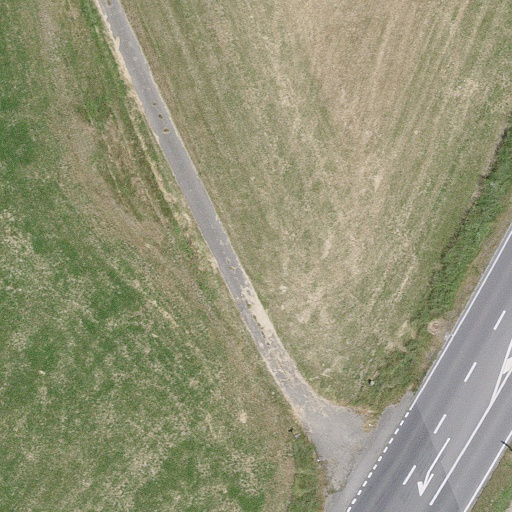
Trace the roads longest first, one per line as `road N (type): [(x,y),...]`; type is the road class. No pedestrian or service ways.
road 1 (track): [(110,0),(286,374),(314,415),(409,511)]
road 2 (primary): [(511,336),(406,511)]
